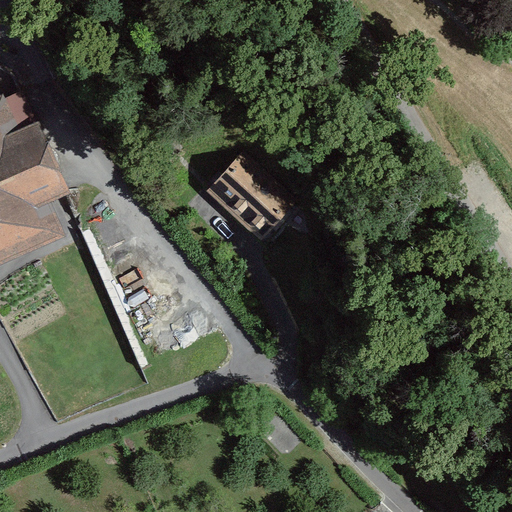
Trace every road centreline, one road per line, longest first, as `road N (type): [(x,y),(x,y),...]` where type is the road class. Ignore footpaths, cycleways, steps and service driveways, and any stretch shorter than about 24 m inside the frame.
road 1 (residential): [(0,460),(251,366),(274,370),(414,511)]
road 2 (unknown): [(235,372),(34,104),(0,74)]
road 3 (unclassified): [(511,279),(339,0)]
road 4 (unknown): [(274,370),(280,344),(270,305),(246,258),(186,195)]
